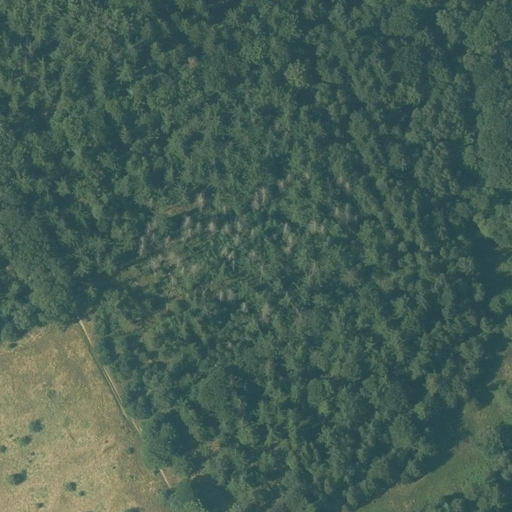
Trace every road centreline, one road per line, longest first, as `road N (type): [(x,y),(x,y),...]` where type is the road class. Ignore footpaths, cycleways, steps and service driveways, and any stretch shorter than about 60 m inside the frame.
road 1 (track): [(396,0),(0,171)]
road 2 (track): [(408,0),(511,219)]
